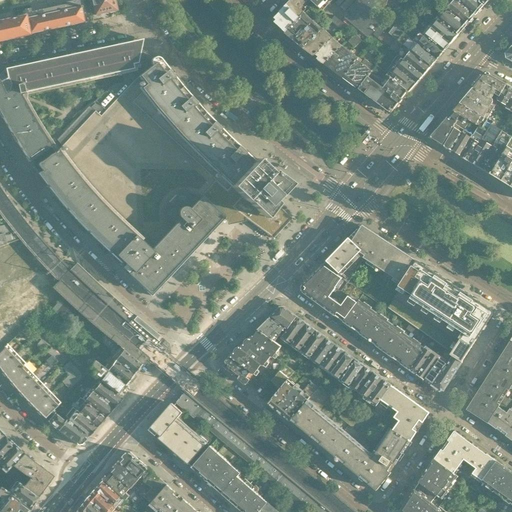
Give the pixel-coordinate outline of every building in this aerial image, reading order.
[(84,23),(81,6),(80,6),(78,0),(75,0),(65,2),(65,4),(31,12),(30,8),(24,9),(25,13),(24,13),(29,34),(84,23)] [(91,0),(89,1),(90,6),(92,5),(94,15),(107,12),(109,14),(113,13),(114,11),(116,11),(113,0),(91,0)] [(291,0),(287,5),(300,17),(305,13),(300,9),(308,0),(291,0)] [(321,9),(329,0),(310,0),(314,3),(310,8),(316,14),(321,9)] [(355,0),(346,0),(340,7),(345,11),(355,0)] [(385,8),(386,5),(388,0),(358,0),(346,13),(347,18),(370,38),(377,30),(381,20),(384,22),(391,13),(385,8)] [(475,15),(455,0),(453,0),(446,9),(467,25),(475,15)] [(484,5),(477,0),(455,0),(475,15),(478,12),(479,13),(482,10),(481,9),(484,5)] [(300,17),(287,5),(274,19),(274,21),(275,22),(286,32),(300,17)] [(390,9),(399,15),(402,11),(393,5),(390,9)] [(467,25),(446,9),(445,8),(441,11),(444,14),(439,19),(458,35),(467,25)] [(450,43),(430,26),(412,12),(405,20),(420,32),(425,36),(443,51),(450,43)] [(0,40),(29,34),(24,13),(14,16),(15,18),(0,21),(0,40)] [(305,13),(300,17),(286,32),(290,36),(290,38),(292,40),(294,40),(295,41),(313,21),(305,13)] [(346,25),(335,16),(332,20),(325,13),(322,16),(325,20),(328,23),(332,26),(334,24),(341,30),(346,25)] [(439,19),(437,17),(430,26),(450,43),(451,43),(452,41),(454,41),(457,38),(457,36),(458,35),(439,19)] [(313,21),(295,41),(299,44),(299,46),(302,48),(303,48),(304,48),(322,29),(313,21)] [(418,44),(413,40),(396,26),(389,33),(408,50),(409,51),(430,67),(436,59),(418,44)] [(322,29),(304,48),(309,51),(309,53),(311,55),(313,55),(314,56),(332,38),(323,29),(322,29)] [(425,36),(420,32),(413,40),(418,44),(436,59),(437,59),(444,51),(443,51),(425,36)] [(325,63),(342,46),(332,38),(314,56),(319,59),(318,60),(323,64),(324,63),(325,63)] [(0,113),(2,117),(6,125),(16,141),(21,149),(29,161),(52,146),(51,146),(48,141),(47,141),(43,135),(39,129),(40,129),(34,118),(33,118),(26,106),(27,106),(23,100),(21,101),(19,96),(24,93),(24,92),(30,91),(30,90),(44,87),(44,88),(56,85),(69,82),(70,82),(82,80),(82,79),(95,76),(95,77),(108,74),(107,74),(121,71),(124,82),(124,83),(135,81),(156,64),(155,63),(159,61),(160,61),(160,60),(168,69),(161,60),(158,57),(155,57),(154,57),(152,59),(147,54),(140,49),(142,39),(5,68),(7,78),(0,81),(0,113)] [(359,58),(352,54),(342,46),(325,63),(335,72),(335,73),(340,76),(340,75),(344,78),(358,60),(359,58)] [(430,67),(409,51),(408,50),(401,58),(423,76),(430,67)] [(423,76),(401,58),(394,67),(397,68),(416,84),(423,76)] [(359,89),(372,71),(375,67),(365,59),(362,63),(358,60),(344,78),(351,83),(350,84),(355,88),(356,87),(359,89)] [(290,184),(272,170),(270,172),(256,159),(254,161),(229,137),(189,95),(182,86),(168,69),(160,60),(160,61),(159,61),(155,63),(156,64),(135,81),(124,83),(124,82),(113,84),(88,106),(51,146),(52,146),(29,161),(47,185),(67,210),(88,232),(94,238),(98,242),(120,263),(121,261),(131,270),(127,274),(151,296),(152,296),(170,277),(225,218),(225,217),(224,217),(223,216),(227,211),(231,208),(240,214),(243,217),(273,238),(291,219),(276,204),(277,203),(272,199),(276,195),(278,197),(290,184)] [(416,84),(397,68),(394,67),(394,66),(387,60),(380,69),(391,78),(409,92),(411,89),(412,90),(415,87),(414,86),(416,84)] [(409,92),(391,78),(380,69),(376,66),(375,67),(372,71),(359,89),(388,111),(392,111),(407,91),(408,93),(409,92)] [(485,74),(473,88),(497,103),(498,101),(507,85),(488,74),(486,74),(485,74)] [(511,97),(511,87),(507,85),(498,101),(507,106),(511,97)] [(473,88),(466,95),(493,111),(497,103),(473,88)] [(466,95),(460,103),(487,120),(493,111),(466,95)] [(487,120),(460,103),(453,111),(461,116),(469,121),(478,126),(482,129),(482,128),(487,131),(491,126),(491,125),(486,121),(487,120)] [(432,137),(433,139),(443,145),(454,126),(455,124),(457,123),(461,116),(453,111),(432,135),(432,137)] [(454,126),(443,145),(444,148),(448,150),(451,150),(469,121),(461,116),(457,123),(455,124),(454,126)] [(471,138),(473,135),(478,126),(469,121),(451,150),(460,155),(471,138)] [(479,167),(501,132),(491,126),(487,131),(482,140),(479,144),(469,161),(479,167)] [(482,140),(487,131),(482,128),(482,129),(478,126),(473,135),(482,140)] [(490,174),(503,153),(507,146),(511,138),(509,136),(501,132),(479,167),(490,174)] [(469,161),(479,144),(482,140),(473,135),(471,138),(460,155),(469,161)] [(511,149),(507,146),(503,153),(490,174),(511,187),(511,149)] [(15,210),(6,198),(5,197),(0,200),(0,211),(5,218),(15,210)] [(244,220),(243,217),(240,214),(231,208),(223,216),(224,217),(225,217),(225,218),(226,223),(244,220)] [(398,208),(393,216),(403,222),(408,214),(398,208)] [(25,223),(15,210),(5,218),(15,231),(15,232),(25,223)] [(0,245),(16,240),(3,223),(0,223),(0,245)] [(34,234),(26,224),(25,223),(15,232),(24,242),(34,234)] [(415,260),(390,243),(362,225),(358,229),(327,261),(324,265),(342,278),(348,283),(364,258),(401,282),(401,281),(403,282),(417,261),(415,260)] [(44,245),(34,234),(24,242),(35,254),(44,245)] [(66,269),(58,260),(47,249),(44,245),(35,254),(57,277),(66,269)] [(401,282),(399,286),(400,288),(401,288),(407,292),(412,295),(410,298),(411,299),(416,302),(424,307),(429,311),(437,316),(442,319),(450,324),(455,328),(462,332),(459,338),(460,339),(451,354),(450,355),(452,356),(462,362),(463,362),(462,361),(472,346),(476,341),(477,339),(479,336),(483,330),(493,315),(493,314),(493,313),(493,311),(492,310),(491,309),(477,300),(473,297),(465,292),(460,289),(439,275),(434,272),(426,266),(421,263),(417,261),(403,282),(401,281),(401,282)] [(137,317),(125,307),(100,285),(76,263),(68,271),(66,269),(57,277),(59,280),(59,289),(65,295),(68,298),(71,300),(82,310),(96,322),(118,340),(121,337),(131,325),(137,317)] [(330,297),(342,278),(324,265),(323,264),(301,286),(301,290),(323,306),(329,297),(330,297)] [(344,321),(357,302),(359,300),(355,297),(353,300),(349,296),(344,302),(335,315),(344,321)] [(335,315),(344,302),(339,298),(336,302),(331,298),(330,297),(329,297),(323,306),(335,315)] [(77,313),(60,299),(52,309),(69,323),(75,315),(77,313)] [(352,327),(368,305),(364,302),(361,305),(357,302),(344,321),(352,327)] [(368,305),(352,327),(360,333),(373,314),(369,311),(371,307),(368,305)] [(270,317),(284,328),(287,330),(297,316),(284,307),(280,307),(270,317)] [(373,314),(360,333),(368,339),(384,317),(380,313),(377,317),(373,314)] [(297,316),(287,330),(283,335),(288,339),(286,342),(291,345),(306,323),(297,316)] [(157,349),(164,340),(137,317),(131,325),(121,337),(118,340),(145,362),(149,357),(156,364),(164,355),(157,349)] [(270,317),(258,329),(274,341),(284,328),(270,317)] [(384,317),(368,339),(376,345),(390,326),(385,323),(388,319),(384,317)] [(104,334),(94,327),(89,322),(82,331),(88,335),(87,337),(96,344),(104,334)] [(316,330),(306,323),(291,345),(295,348),(296,345),(302,349),(316,330)] [(390,326),(376,345),(385,351),(401,328),(397,325),(394,329),(390,326)] [(419,332),(409,325),(406,328),(416,335),(419,332)] [(25,335),(29,331),(25,327),(21,331),(25,335)] [(401,328),(385,351),(393,357),(407,338),(403,335),(405,332),(401,328)] [(282,347),(274,341),(258,329),(254,334),(253,336),(254,337),(251,340),(271,354),(274,357),(278,352),(282,347)] [(326,337),(316,330),(302,349),(308,353),(306,356),(310,359),(326,337)] [(141,364),(120,347),(104,334),(96,344),(112,356),(133,374),(141,364)] [(336,344),(326,337),(310,359),(315,362),(316,359),(322,363),(336,344)] [(244,345),(242,348),(260,363),(264,366),(268,362),(266,360),(271,354),(251,340),(249,338),(246,339),(244,342),(244,345)] [(407,338),(393,357),(401,363),(417,340),(414,338),(411,341),(407,338)] [(37,344),(41,348),(45,343),(41,340),(37,344)] [(417,340),(401,363),(409,369),(423,350),(419,347),(421,343),(417,340)] [(511,340),(502,355),(511,360),(511,340)] [(0,368),(16,353),(6,343),(0,348),(0,368)] [(345,351),(336,344),(322,363),(327,367),(326,370),(330,373),(345,351)] [(232,357),(251,371),(255,373),(258,370),(256,368),(260,363),(242,348),(239,346),(237,347),(235,350),(234,353),(235,353),(232,357)] [(417,374),(433,351),(426,346),(423,350),(409,369),(417,374)] [(47,352),(51,356),(55,351),(51,348),(47,352)] [(55,351),(51,356),(56,359),(59,355),(55,351)] [(355,358),(345,351),(330,373),(333,375),(334,373),(341,378),(355,358)] [(424,379),(441,356),(433,351),(417,374),(424,379)] [(16,353),(0,368),(0,369),(2,372),(1,373),(4,377),(5,376),(8,379),(25,363),(16,353)] [(227,363),(224,366),(246,385),(253,377),(249,374),(251,371),(232,357),(230,355),(229,355),(228,355),(227,355),(227,356),(226,356),(226,357),(225,358),(225,359),(224,360),(224,361),(225,362),(227,363)] [(511,360),(502,355),(486,380),(504,392),(506,388),(509,390),(511,385),(511,360)] [(133,374),(112,356),(103,367),(124,384),(125,384),(133,374)] [(431,384),(444,367),(448,362),(441,356),(424,379),(431,384)] [(454,374),(462,362),(452,356),(448,362),(444,367),(454,374)] [(365,365),(355,358),(341,378),(347,382),(345,384),(349,387),(365,365)] [(124,384),(103,367),(95,360),(86,369),(100,381),(116,394),(124,384)] [(62,368),(64,370),(71,364),(69,361),(62,368)] [(25,363),(8,379),(10,383),(9,383),(12,387),(13,386),(16,389),(32,374),(24,365),(26,364),(25,363)] [(71,364),(64,370),(67,373),(74,366),(71,364)] [(288,378),(294,372),(288,367),(283,364),(271,380),(281,388),(288,378)] [(375,372),(365,365),(349,387),(353,390),(356,387),(361,391),(375,372)] [(67,373),(69,375),(70,376),(71,374),(76,369),(74,366),(67,373)] [(444,367),(431,384),(440,390),(444,390),(450,381),(454,374),(444,367)] [(383,378),(375,372),(361,391),(366,394),(363,398),(367,401),(383,378)] [(32,374),(16,389),(19,392),(18,393),(21,397),(22,396),(25,399),(41,383),(32,374)] [(78,381),(74,377),(71,374),(70,376),(69,375),(67,377),(74,384),(78,381)] [(270,379),(264,374),(261,378),(268,383),(270,379)] [(74,384),(67,377),(64,379),(72,387),(74,384)] [(276,409),(296,385),(288,378),(281,388),(276,394),(269,403),(276,409)] [(392,385),(383,378),(367,401),(371,404),(374,400),(378,403),(381,399),(392,385)] [(72,387),(64,379),(62,382),(69,389),(72,387)] [(216,398),(195,380),(187,390),(176,403),(194,418),(199,413),(202,415),(207,409),(209,407),(209,406),(216,398)] [(505,405),(509,399),(502,395),(504,392),(486,380),(467,409),(488,423),(498,406),(501,402),(505,405)] [(116,394),(100,381),(94,387),(92,385),(90,389),(112,409),(122,398),(116,394)] [(41,383),(25,399),(28,402),(27,403),(30,406),(31,405),(34,408),(50,392),(41,383)] [(296,385),(276,409),(283,415),(303,391),(296,385)] [(423,423),(430,412),(392,385),(381,399),(393,408),(384,422),(388,426),(384,431),(388,434),(384,441),(403,453),(417,432),(414,429),(419,420),(423,423)] [(319,387),(312,395),(325,405),(334,413),(338,408),(329,400),(332,397),(319,387)] [(112,409),(90,389),(89,388),(86,392),(89,394),(83,400),(104,418),(112,409)] [(303,391),(283,415),(291,421),(292,420),(311,397),(303,391)] [(50,392),(34,408),(37,411),(36,412),(39,415),(40,414),(44,418),(45,417),(60,403),(50,392)] [(374,459),(318,413),(325,405),(312,395),(311,397),(292,420),(312,437),(313,435),(322,442),(320,444),(336,457),(338,455),(346,462),(344,464),(360,477),(362,475),(370,481),(369,484),(377,490),(391,473),(388,470),(393,463),(395,465),(403,453),(384,441),(376,452),(379,454),(374,459)] [(228,409),(216,398),(209,406),(209,407),(209,406),(213,410),(221,417),(222,417),(228,409)] [(104,418),(83,400),(78,406),(73,402),(71,405),(72,407),(96,427),(104,418)] [(183,413),(174,405),(172,403),(149,430),(192,467),(210,446),(178,418),(183,413)] [(214,426),(206,419),(211,412),(213,410),(209,406),(209,407),(207,409),(202,415),(199,413),(194,418),(217,437),(222,442),(227,436),(218,429),(223,422),(225,420),(225,419),(222,417),(221,417),(219,419),(214,426)] [(507,412),(498,406),(488,423),(496,429),(498,427),(507,433),(505,435),(511,440),(511,410),(510,408),(507,412)] [(96,427),(72,407),(65,416),(66,417),(87,437),(96,427)] [(241,419),(229,409),(228,409),(222,417),(225,419),(225,420),(234,428),(241,419)] [(55,412),(47,421),(57,429),(64,420),(55,412)] [(343,412),(339,417),(352,428),(356,423),(343,412)] [(87,437),(66,417),(64,420),(57,429),(58,430),(77,444),(81,444),(87,437)] [(254,430),(245,422),(241,419),(234,428),(235,428),(247,438),(254,430)] [(247,438),(235,428),(234,428),(225,420),(223,422),(218,429),(227,436),(222,442),(236,452),(247,438)] [(362,427),(358,432),(365,438),(368,435),(367,432),(362,427)] [(267,440),(259,434),(254,430),(247,438),(260,449),(267,440)] [(496,460),(487,453),(486,454),(454,431),(448,440),(450,442),(444,450),(441,449),(435,458),(455,472),(464,459),(476,468),(472,473),(475,475),(470,481),(477,486),(496,460)] [(4,434),(0,437),(0,456),(13,443),(4,434)] [(258,451),(260,449),(247,438),(236,452),(249,463),(258,451)] [(280,451),(268,441),(267,440),(260,449),(273,460),(280,451)] [(13,444),(13,443),(0,456),(0,469),(4,473),(23,453),(13,444)] [(216,488),(234,466),(210,446),(192,467),(216,488)] [(286,470),(273,460),(260,449),(258,451),(249,463),(274,484),(286,470)] [(293,462),(280,452),(280,451),(273,460),(286,470),(293,462)] [(126,452),(120,460),(140,478),(149,468),(130,452),(126,452)] [(34,462),(23,453),(4,473),(4,474),(14,481),(37,498),(53,476),(34,462)] [(455,480),(458,476),(434,458),(419,482),(430,490),(438,495),(441,497),(444,493),(446,495),(449,492),(446,490),(448,487),(451,489),(454,486),(451,483),(454,479),(455,480)] [(140,478),(120,460),(111,470),(129,486),(131,488),(140,478)] [(505,467),(497,460),(483,479),(488,483),(486,486),(490,489),(505,467)] [(306,472),(294,462),(293,462),(286,470),(299,481),(306,472)] [(234,466),(216,488),(224,494),(242,473),(234,466)] [(511,491),(511,471),(505,467),(490,489),(493,492),(496,488),(504,495),(502,498),(506,501),(511,491)] [(111,470),(103,479),(123,498),(125,499),(129,495),(125,491),(129,486),(111,470)] [(296,483),(299,481),(286,470),(274,484),(287,495),(296,483)] [(159,510),(174,494),(175,492),(153,472),(144,482),(152,488),(144,497),(151,503),(143,511),(153,511),(157,508),(159,510)] [(319,483),(306,473),(306,472),(299,481),(311,492),(319,483)] [(239,508),(257,486),(256,485),(254,487),(245,478),(246,476),(242,473),(224,494),(239,508)] [(103,479),(95,488),(116,507),(123,498),(103,479)] [(37,498),(14,481),(6,491),(29,508),(37,498)] [(302,507),(313,493),(311,492),(299,481),(296,483),(287,495),(299,505),(302,507)] [(331,494),(327,490),(319,483),(311,492),(313,493),(324,502),(331,494)] [(0,502),(13,511),(17,511),(26,511),(29,508),(6,491),(0,486),(0,502)] [(243,511),(262,511),(270,503),(269,502),(272,499),(267,495),(264,499),(258,493),(261,489),(257,486),(239,508),(243,511)] [(91,495),(88,499),(103,511),(112,511),(116,507),(95,488),(90,494),(91,495)] [(443,511),(439,508),(432,502),(415,489),(402,509),(401,511),(443,511)] [(335,511),(325,503),(324,502),(313,493),(302,507),(307,511),(335,511)] [(182,501),(174,494),(159,510),(161,511),(198,511),(184,499),(182,501)] [(341,511),(347,506),(341,501),(331,494),(324,502),(325,503),(335,511),(341,511)] [(103,511),(88,499),(86,502),(84,501),(80,507),(81,508),(85,511),(103,511)] [(13,511),(0,502),(0,511),(13,511)] [(277,511),(279,510),(270,503),(262,511),(277,511)]
